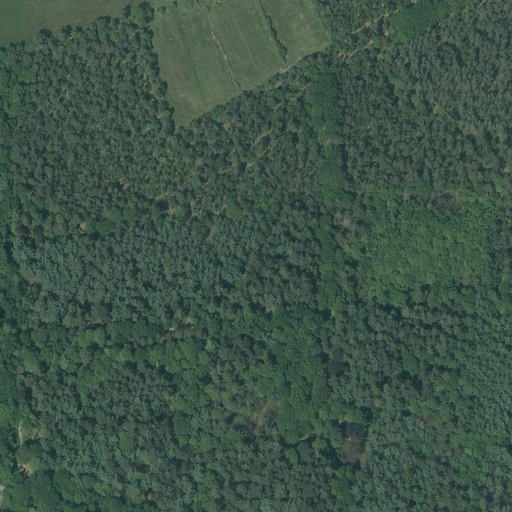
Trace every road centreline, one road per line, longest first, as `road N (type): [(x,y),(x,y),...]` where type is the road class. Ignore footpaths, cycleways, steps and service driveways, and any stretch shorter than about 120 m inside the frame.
road 1 (track): [(321,202),(5,235),(14,357)]
road 2 (track): [(321,202),(511,182)]
road 3 (track): [(330,313),(511,287)]
